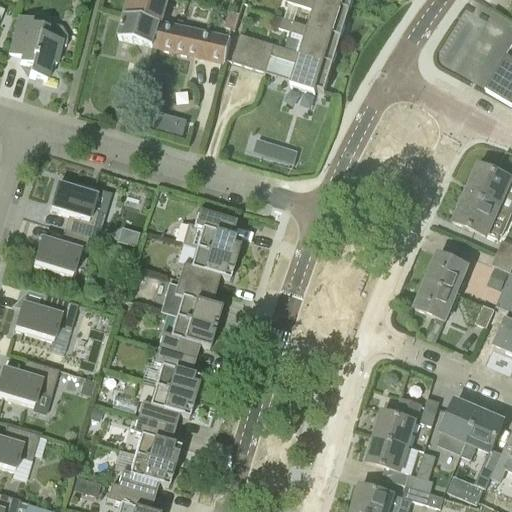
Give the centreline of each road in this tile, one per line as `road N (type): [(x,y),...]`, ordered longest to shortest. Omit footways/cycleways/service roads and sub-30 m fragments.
road 1 (residential): [(326,210),(20,122)]
road 2 (tertiary): [(226,511),(326,210)]
road 3 (residential): [(364,338),(462,117)]
road 4 (residential): [(309,511),(364,338)]
road 5 (residential): [(511,396),(364,338)]
road 6 (tertiary): [(326,210),(391,76)]
